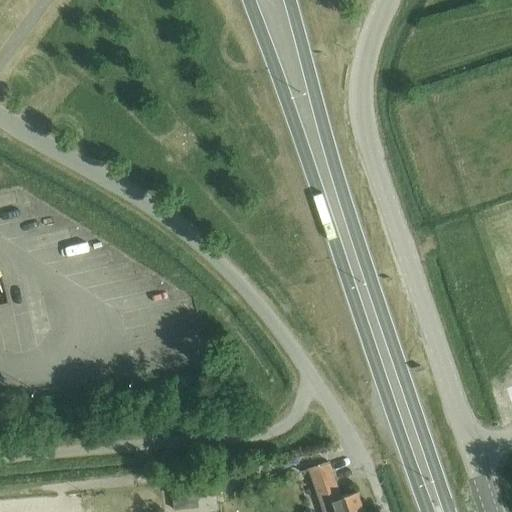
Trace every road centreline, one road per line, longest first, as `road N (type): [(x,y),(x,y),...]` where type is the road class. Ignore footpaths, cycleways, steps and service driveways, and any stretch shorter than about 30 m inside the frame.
road 1 (primary): [(250,0),(428,511)]
road 2 (unclassified): [(494,511),(359,105),(368,49),(388,0)]
road 3 (primary): [(445,511),(288,0)]
road 4 (unclassified): [(312,374),(241,284),(184,232),(0,117)]
road 5 (track): [(0,457),(262,433),(296,413),(312,374)]
